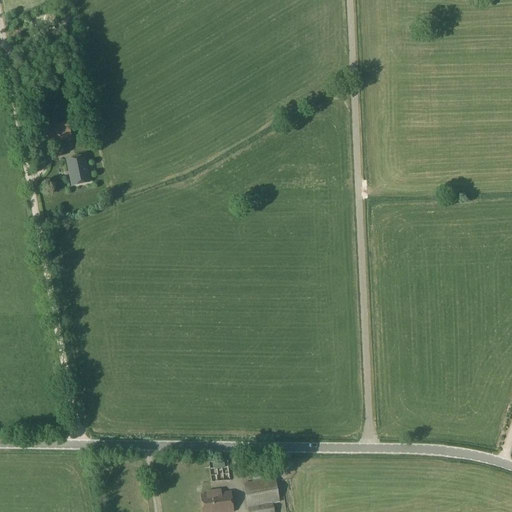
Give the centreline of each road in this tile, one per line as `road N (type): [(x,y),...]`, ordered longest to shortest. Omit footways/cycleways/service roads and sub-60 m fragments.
road 1 (tertiary): [(511,468),(441,452),(0,444)]
road 2 (track): [(78,445),(0,59)]
